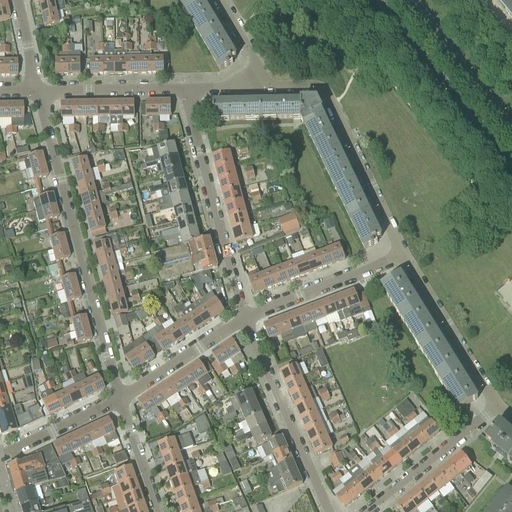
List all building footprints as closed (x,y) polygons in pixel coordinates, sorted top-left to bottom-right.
[(58,0),(55,1),(54,0),(41,3),(43,15),(62,11),(66,11),(64,0),(58,0)] [(178,0),(183,8),(195,0),(178,0)] [(218,28),(201,0),(195,0),(183,8),(201,38),(218,28)] [(511,0),(495,0),(511,20),(511,0)] [(0,21),(9,19),(7,7),(0,8),(0,21)] [(58,25),(63,24),(70,22),(69,17),(65,18),(64,18),(62,11),(43,15),(46,27),(58,25)] [(75,34),(74,26),(67,27),(68,35),(75,34)] [(201,38),(221,72),(229,67),(228,64),(232,61),(236,58),(218,28),(201,38)] [(115,52),(108,52),(108,45),(103,45),(103,52),(103,60),(103,75),(115,75),(115,52)] [(63,46),(63,53),(55,53),(56,76),(68,76),(68,46),(63,46)] [(81,76),(80,52),(74,53),(74,46),(68,46),(68,76),(81,76)] [(122,52),(115,52),(115,75),(128,75),(127,60),(127,52),(122,52)] [(140,60),(139,60),(140,74),(152,74),(152,59),(152,53),(151,53),(140,54),(140,60)] [(164,59),(152,59),(152,74),(164,74),(164,59)] [(103,60),(98,60),(91,61),(91,75),(103,75),(103,60)] [(139,60),(127,60),(128,75),(140,74),(139,60)] [(17,62),(5,62),(5,77),(17,77),(17,62)] [(301,101),(301,102),(301,118),(301,120),(304,120),(321,112),(322,111),(317,101),(301,101)] [(146,102),(146,104),(146,118),(153,117),(153,125),(154,125),(154,132),(159,132),(159,125),(159,117),(159,102),(146,102)] [(159,117),(171,117),(171,102),(159,102),(159,117)] [(292,118),(301,118),(301,102),(287,103),(287,102),(281,102),(257,103),(258,119),(275,118),(275,120),(292,120),(292,118)] [(86,119),(98,118),(98,103),(86,104),(86,119)] [(98,118),(110,118),(110,103),(98,103),(98,118)] [(110,118),(111,126),(118,126),(123,126),(123,118),(122,103),(110,103),(110,118)] [(135,118),(135,103),(122,103),(123,118),(135,118)] [(214,122),(229,122),(229,121),(246,121),(246,119),(258,119),(257,103),(240,103),(234,103),(234,104),(213,104),(214,122)] [(62,119),(74,119),(74,104),(61,104),(62,119)] [(74,104),(74,119),(86,119),(86,104),(74,104)] [(0,120),(10,120),(11,120),(11,105),(0,105),(0,120)] [(11,105),(11,120),(10,120),(10,128),(11,128),(17,128),(23,128),(23,120),(23,109),(23,105),(11,105)] [(317,151),(336,143),(321,112),(304,120),(301,120),(300,120),(303,124),(302,124),(303,126),(305,125),(317,151)] [(168,142),(168,131),(165,131),(165,132),(160,132),(160,142),(168,142)] [(317,151),(332,183),(351,175),(336,143),(317,151)] [(149,159),(144,160),(145,165),(178,156),(174,145),(174,144),(152,150),(152,151),(154,158),(149,159)] [(28,154),(28,153),(27,148),(15,151),(17,157),(28,154)] [(241,156),(249,154),(247,148),(239,150),(241,156)] [(230,152),(213,157),(216,169),(233,165),(230,152)] [(41,154),(18,161),(19,165),(24,164),(26,171),(31,169),(44,166),(41,154)] [(181,168),(178,156),(145,165),(146,165),(141,166),(142,171),(157,167),(159,175),(164,173),(181,168)] [(87,159),(72,163),(75,174),(90,171),(87,159)] [(236,177),(233,165),(216,169),(219,182),(236,177)] [(31,169),(34,181),(38,180),(47,178),(44,166),(31,169)] [(168,185),(184,181),(181,168),(164,173),(168,185)] [(93,182),(90,171),(75,174),(79,186),(93,182)] [(332,183),(348,215),(366,206),(351,175),(332,183)] [(239,190),(236,177),(219,182),(223,194),(239,190)] [(149,195),(161,192),(162,200),(164,199),(171,197),(187,193),(184,181),(168,185),(162,186),(154,189),(148,191),(149,195)] [(96,194),(93,182),(79,186),(82,198),(96,194)] [(243,202),(239,190),(223,194),(226,207),(243,202)] [(166,207),(156,209),(157,214),(174,210),(191,205),(187,193),(171,197),(164,199),(166,207)] [(99,206),(96,194),(82,198),(85,210),(99,206)] [(39,200),(33,201),(36,212),(55,207),(52,195),(43,197),(39,199),(38,199),(39,200)] [(261,197),(253,200),(254,206),(262,203),(261,198),(261,197)] [(246,215),(243,202),(226,207),(229,219),(246,215)] [(177,221),(194,217),(191,205),(174,210),(177,221)] [(102,218),(99,206),(85,210),(88,222),(102,218)] [(348,215),(365,250),(374,246),(372,243),(376,241),(376,240),(381,238),(366,206),(348,215)] [(55,207),(36,212),(39,223),(45,222),(49,221),(58,218),(55,207)] [(233,231),(249,227),(246,215),(229,219),(233,231)] [(282,219),(278,221),(279,222),(284,236),(300,230),(294,215),(282,219)] [(197,229),(194,217),(177,221),(179,229),(162,234),(163,238),(197,229)] [(93,238),(107,234),(102,218),(88,222),(91,234),(91,233),(93,238)] [(324,223),(327,230),(335,227),(332,219),(324,223)] [(40,226),(41,232),(47,231),(52,230),(50,223),(45,224),(46,225),(40,226)] [(249,227),(233,231),(236,244),(253,240),(249,227)] [(163,238),(156,240),(157,244),(160,245),(176,240),(178,248),(200,242),(197,229),(163,238)] [(12,231),(4,233),(5,240),(6,242),(15,240),(12,231)] [(116,235),(94,240),(96,246),(95,246),(98,258),(112,254),(120,252),(127,250),(137,247),(136,243),(119,247),(116,235)] [(54,238),(49,240),(53,251),(66,248),(63,236),(54,238)] [(292,238),(286,241),(289,248),(295,246),(294,242),(292,238)] [(214,255),(210,239),(200,242),(178,248),(170,250),(153,255),(157,270),(191,261),(214,255)] [(334,265),(345,260),(340,246),(328,251),(334,265)] [(56,263),(60,262),(69,259),(66,248),(53,251),(53,252),(47,253),(50,264),(56,263)] [(322,269),(328,267),(334,265),(328,251),(317,255),(322,269)] [(101,270),(115,266),(112,254),(98,258),(101,270)] [(198,274),(218,268),(214,255),(191,261),(157,270),(161,284),(198,274)] [(311,273),(316,271),(322,269),(317,255),(306,259),(311,273)] [(300,278),(306,275),(311,273),(306,259),(294,264),(300,278)] [(63,270),(61,264),(56,266),(48,268),(50,274),(56,273),(58,272),(63,270)] [(288,282),(294,280),(300,278),(294,264),(283,268),(288,282)] [(104,281),(118,278),(115,266),(101,270),(104,281)] [(11,267),(3,269),(5,277),(13,275),(11,267)] [(277,286),(283,284),(288,282),(283,268),(272,273),(277,286)] [(258,272),(247,277),(254,295),(266,291),(260,277),(258,272)] [(266,291),(277,286),(272,273),(260,277),(266,291)] [(203,285),(212,283),(209,274),(201,276),(203,285)] [(401,275),(381,287),(397,312),(399,311),(402,317),(420,306),(401,275)] [(65,279),(60,280),(63,292),(77,288),(74,277),(65,279)] [(107,293),(121,289),(118,278),(104,281),(107,293)] [(66,304),(71,303),(80,300),(77,288),(63,292),(66,304)] [(124,301),(121,289),(107,293),(110,305),(124,301)] [(202,291),(198,294),(202,300),(206,307),(214,319),(225,312),(222,308),(217,300),(212,293),(206,297),(202,291)] [(364,294),(359,295),(357,296),(355,292),(343,296),(348,310),(359,306),(361,311),(369,308),(364,294)] [(198,294),(193,297),(197,303),(202,300),(198,294)] [(343,296),(332,300),(337,314),(340,324),(352,319),(348,310),(343,296)] [(197,303),(192,306),(196,314),(204,326),(214,319),(206,307),(202,300),(197,303)] [(332,300),(320,305),(326,319),(337,314),(332,300)] [(110,305),(114,317),(127,313),(124,301),(110,305)] [(186,320),(194,333),(204,326),(196,313),(192,306),(186,310),(182,304),(178,307),(182,313),(186,320)] [(320,305),(309,309),(314,323),(326,319),(320,305)] [(69,312),(67,306),(59,308),(61,314),(62,314),(69,312)] [(439,337),(420,306),(402,317),(406,323),(405,324),(417,343),(418,342),(422,348),(439,337)] [(149,309),(136,314),(142,323),(153,315),(149,309)] [(309,309),(298,314),(303,328),(314,323),(309,309)] [(367,324),(374,321),(375,321),(371,312),(363,315),(367,324)] [(126,316),(128,324),(138,320),(135,314),(126,316)] [(298,314),(287,318),(292,332),(303,328),(298,314)] [(126,316),(114,319),(117,329),(117,330),(128,326),(129,326),(128,324),(126,316)] [(76,320),(71,321),(74,333),(88,329),(85,317),(76,320)] [(176,327),(175,327),(171,321),(167,324),(162,318),(157,321),(174,346),(184,339),(176,327)] [(287,318),(275,322),(281,336),(292,332),(287,318)] [(194,333),(186,320),(176,327),(184,339),(194,333)] [(154,324),(156,328),(157,329),(146,336),(158,354),(162,351),(163,353),(174,346),(157,321),(153,324),(154,324)] [(264,327),(266,332),(269,341),(281,336),(275,322),(264,327)] [(77,345),(91,341),(88,329),(74,333),(77,345)] [(356,331),(345,335),(347,339),(348,341),(348,342),(359,338),(359,337),(356,331)] [(344,332),(336,336),(337,336),(339,342),(347,339),(345,335),(345,333),(344,332)] [(154,357),(158,354),(146,336),(133,344),(134,349),(137,352),(136,352),(145,365),(155,358),(154,357)] [(459,368),(439,337),(422,348),(426,354),(424,355),(436,374),(437,373),(441,379),(459,368)] [(233,341),(222,348),(230,360),(235,367),(238,374),(243,372),(240,366),(239,363),(244,359),(241,353),(233,341)] [(50,350),(48,342),(40,344),(42,352),(50,350)] [(319,349),(317,343),(310,345),(313,352),(319,349)] [(134,372),(145,365),(136,352),(137,352),(134,349),(133,344),(122,351),(124,356),(126,359),(134,372)] [(289,361),(286,346),(273,349),(277,364),(289,361)] [(222,348),(212,355),(217,362),(214,364),(222,375),(228,371),(224,364),(230,360),(222,348)] [(321,369),(329,366),(322,351),(315,354),(321,369)] [(44,365),(50,363),(47,355),(41,358),(44,365)] [(212,382),(200,362),(189,369),(198,382),(202,389),(205,394),(210,391),(206,385),(212,382)] [(280,373),(286,385),(301,378),(296,366),(280,373)] [(443,386),(459,411),(478,399),(459,368),(441,379),(445,385),(443,386)] [(29,369),(22,371),(24,377),(31,376),(29,369)] [(188,389),(198,382),(189,369),(179,376),(188,389)] [(318,371),(311,374),(313,379),(320,376),(318,371)] [(76,387),(82,401),(93,396),(87,382),(83,375),(77,378),(72,380),(76,387)] [(177,395),(188,389),(179,376),(169,383),(177,395)] [(31,377),(21,380),(23,386),(32,383),(31,377)] [(104,390),(98,377),(87,382),(93,396),(104,390)] [(306,390),(301,378),(286,385),(291,397),(306,390)] [(47,384),(50,391),(55,388),(52,382),(47,384)] [(182,402),(177,395),(169,383),(159,389),(167,402),(171,409),(178,405),(182,402)] [(49,416),(60,411),(54,398),(50,391),(47,384),(43,387),(46,393),(41,395),(40,398),(43,404),(49,416)] [(76,387),(65,393),(71,406),(82,401),(76,387)] [(157,408),(167,402),(159,389),(148,396),(157,408)] [(205,394),(202,389),(197,391),(201,397),(205,394)] [(321,397),(328,394),(326,389),(319,392),(321,397)] [(306,390),(291,397),(296,408),(312,402),(306,390)] [(235,413),(240,410),(256,403),(251,391),(229,401),(233,408),(228,410),(222,413),(224,417),(235,413)] [(71,406),(65,393),(54,398),(60,411),(71,406)] [(328,394),(321,397),(324,403),(331,399),(328,394)] [(33,395),(25,398),(27,403),(35,401),(33,395)] [(152,412),(157,408),(148,396),(138,403),(146,415),(152,412)] [(0,411),(8,409),(5,397),(0,398),(0,411)] [(186,399),(182,402),(185,408),(190,405),(186,399)] [(401,405),(396,409),(400,414),(405,410),(410,406),(406,401),(401,405)] [(317,413),(312,402),(296,408),(301,420),(317,413)] [(245,421),(261,414),(256,403),(240,410),(245,421)] [(0,411),(0,433),(1,437),(16,432),(43,419),(37,407),(25,412),(26,414),(23,416),(20,406),(15,407),(8,409),(0,411)] [(405,410),(400,414),(404,420),(406,419),(406,418),(409,416),(413,413),(415,412),(410,406),(405,410)] [(317,413),(301,420),(306,432),(322,425),(327,423),(322,411),(317,413)] [(166,412),(161,415),(161,416),(165,421),(170,418),(166,412)] [(332,421),(339,418),(336,412),(329,415),(332,421)] [(224,417),(226,422),(230,420),(237,417),(235,413),(224,417)] [(238,439),(267,426),(261,414),(245,421),(248,428),(242,430),(243,431),(236,434),(238,439)] [(199,435),(211,431),(204,416),(194,422),(199,435)] [(341,423),(339,418),(332,421),(334,426),(341,423)] [(427,418),(417,426),(430,441),(439,433),(427,418)] [(118,441),(118,440),(108,420),(97,425),(103,438),(107,447),(118,441)] [(382,428),(386,425),(382,420),(378,424),(382,428)] [(322,425),(306,432),(311,444),(327,437),(327,436),(333,433),(329,422),(327,423),(322,425)] [(391,423),(390,422),(386,425),(391,430),(394,427),(391,423)] [(511,434),(499,424),(486,440),(493,446),(491,448),(509,462),(511,457),(511,434)] [(86,430),(92,444),(103,438),(97,425),(86,430)] [(238,439),(236,440),(238,444),(240,443),(247,440),(248,441),(253,439),(256,445),(272,438),(267,426),(238,439)] [(417,426),(408,433),(420,448),(430,441),(417,426)] [(81,449),(92,444),(86,430),(75,435),(81,449)] [(408,433),(399,440),(411,455),(420,448),(408,433)] [(70,454),(71,454),(81,449),(75,435),(64,440),(70,454)] [(189,435),(158,445),(163,458),(179,452),(186,449),(194,447),(189,435)] [(342,445),(349,442),(347,436),(339,439),(342,445)] [(311,444),(316,456),(332,449),(327,437),(311,444)] [(282,438),(261,447),(262,448),(266,459),(288,450),(282,438)] [(373,438),(369,441),(377,451),(380,448),(373,438)] [(60,468),(69,463),(72,470),(76,468),(73,461),(70,454),(64,440),(53,446),(59,459),(57,460),(59,466),(60,468)] [(399,440),(390,448),(402,463),(411,455),(399,440)] [(369,441),(365,444),(376,458),(371,463),(372,463),(383,478),(393,470),(379,453),(377,451),(369,441)] [(388,446),(379,453),(393,470),(402,463),(390,448),(388,446)] [(57,460),(50,447),(26,458),(27,461),(21,463),(8,467),(12,480),(59,466),(57,460)] [(266,459),(264,460),(266,464),(274,461),(277,468),(293,461),(288,450),(266,459)] [(344,450),(342,452),(343,452),(345,457),(347,462),(352,459),(348,455),(344,450)] [(221,465),(226,463),(221,451),(214,454),(219,465),(221,465)] [(352,451),(348,455),(352,459),(353,460),(357,457),(352,451)] [(123,452),(112,457),(114,462),(116,466),(127,461),(126,457),(123,452)] [(183,464),(179,452),(163,458),(167,470),(183,464)] [(236,458),(233,452),(226,455),(229,461),(236,458)] [(343,452),(339,454),(330,458),(332,463),(345,457),(343,452)] [(200,458),(198,453),(191,456),(193,461),(194,461),(200,458)] [(472,466),(462,454),(451,463),(460,475),(472,466)] [(335,469),(347,463),(347,462),(345,457),(332,463),(335,469)] [(235,458),(229,461),(234,473),(241,470),(235,458)] [(183,464),(167,470),(171,482),(197,473),(198,473),(194,461),(193,461),(183,464)] [(277,468),(270,471),(274,480),(268,482),(270,485),(298,473),(293,461),(277,468)] [(227,463),(226,463),(221,465),(219,465),(223,477),(232,474),(229,469),(227,463)] [(372,463),(362,471),(374,485),(383,478),(372,463)] [(451,463),(445,468),(440,472),(450,484),(460,475),(451,463)] [(65,478),(60,468),(59,466),(12,480),(15,493),(39,486),(65,478)] [(343,467),(337,471),(342,477),(347,472),(343,467)] [(134,480),(130,468),(113,474),(118,486),(134,480)] [(365,493),(374,485),(362,471),(353,478),(365,493)] [(440,472),(435,476),(429,480),(439,493),(450,484),(440,472)] [(201,485),(197,473),(171,482),(175,494),(191,488),(201,485)] [(287,491),(303,485),(298,473),(270,485),(272,490),(284,485),(287,491)] [(478,496),(492,478),(485,473),(472,489),(477,495),(478,496)] [(343,486),(347,490),(346,490),(355,501),(365,493),(353,478),(343,486)] [(65,480),(57,482),(60,490),(67,488),(65,480)] [(134,480),(118,486),(114,488),(118,499),(118,500),(139,492),(134,480)] [(429,480),(423,485),(418,489),(428,501),(439,493),(429,480)] [(201,485),(203,490),(211,488),(209,482),(201,485)] [(252,493),(247,482),(240,484),(245,496),(252,493)] [(20,508),(43,501),(39,486),(15,493),(20,508)] [(180,506),(196,500),(191,488),(175,494),(180,506)] [(101,492),(103,498),(111,495),(109,489),(101,492)] [(418,489),(413,493),(407,498),(417,510),(428,501),(418,489)] [(346,490),(337,498),(345,508),(355,501),(346,490)] [(471,490),(467,493),(471,499),(476,496),(471,490)] [(511,511),(511,494),(507,490),(489,511),(511,511)] [(117,500),(122,511),(126,510),(143,504),(139,492),(118,500),(118,499),(117,500)] [(222,498),(215,501),(217,506),(224,504),(222,498)] [(243,498),(237,500),(240,507),(242,511),(248,509),(243,498)] [(396,507),(398,510),(400,511),(414,511),(417,510),(407,498),(396,507)] [(44,502),(43,501),(20,508),(21,511),(38,511),(38,509),(54,504),(52,499),(44,502)] [(199,511),(196,500),(180,506),(181,511),(199,511)] [(92,511),(88,501),(50,511),(92,511)] [(208,504),(210,509),(217,506),(215,501),(208,504)]
